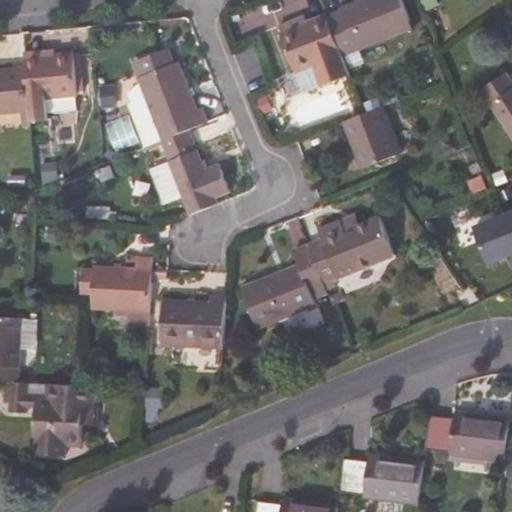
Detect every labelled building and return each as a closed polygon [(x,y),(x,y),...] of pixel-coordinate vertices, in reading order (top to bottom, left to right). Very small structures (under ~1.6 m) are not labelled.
[(345,54),(414,27),(403,0),(363,0),(343,8),(343,11),(331,15),(345,53),(345,54)] [(345,53),(331,15),(329,12),(284,31),(299,70),(345,53)] [(56,52),(56,48),(26,50),(27,64),(31,111),(32,121),(51,120),(50,113),(78,111),(77,96),(80,96),(79,92),(84,91),(81,51),(76,52),(76,50),(56,52)] [(133,106),(135,111),(149,145),(163,140),(191,128),(210,121),(204,107),(198,109),(179,62),(173,64),(167,50),(140,62),(135,63),(149,99),(133,106)] [(0,113),(31,111),(27,64),(0,67),(0,113)] [(511,77),(508,72),(481,90),(511,136),(511,77)] [(364,169),(368,166),(403,154),(402,150),(384,107),(345,122),(364,169)] [(197,143),(191,128),(163,140),(168,155),(197,143)] [(232,192),(220,163),(207,167),(199,150),(171,162),(174,167),(159,172),(166,190),(181,185),(192,215),(220,203),(218,198),(232,192)] [(380,216),(362,223),(357,214),(320,228),(325,238),(311,243),(325,280),(343,273),(345,276),(397,255),(380,216)] [(479,273),(511,258),(511,215),(465,235),(479,273)] [(312,291),(328,285),(325,280),(311,243),(295,249),(300,263),(245,286),(261,327),(318,305),(312,291)] [(93,308),(120,309),(119,316),(134,316),(134,324),(152,324),(156,272),(155,256),(138,256),(138,260),(115,259),(115,266),(66,264),(66,292),(93,293),(93,308)] [(225,346),(228,298),(214,297),(213,304),(166,301),(164,343),(225,346)] [(19,380),(23,318),(0,317),(0,379),(15,380),(19,380)] [(31,404),(31,381),(19,380),(15,380),(13,412),(29,410),(31,404)] [(31,404),(39,405),(37,440),(39,441),(39,452),(67,454),(68,442),(84,443),(85,420),(97,421),(97,384),(31,381),(31,404)] [(505,460),(510,418),(456,412),(455,418),(431,415),(427,449),(449,451),(451,453),(505,460)] [(419,504),(424,460),(369,453),(368,459),(345,456),(340,492),(365,495),(365,498),(419,504)] [(337,511),(338,503),(283,496),(283,504),(259,501),(257,511),(337,511)]
